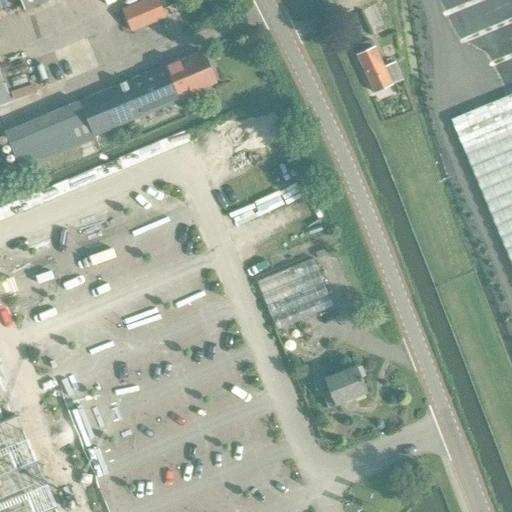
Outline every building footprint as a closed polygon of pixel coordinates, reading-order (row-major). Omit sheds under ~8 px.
[(19,0),(24,10),(46,0),(19,0)] [(158,0),(149,0),(123,10),(132,32),(166,19),(158,0)] [(368,40),(353,47),(357,55),(374,91),(402,78),(395,61),(384,67),(374,47),(372,48),(368,40)] [(180,62),(179,60),(164,66),(78,102),(77,101),(5,131),(21,170),(94,139),(93,136),(179,101),(211,86),(211,85),(215,83),(203,52),(180,62)] [(0,106),(9,102),(0,79),(0,106)] [(511,94),(452,120),(511,262),(511,94)] [(257,281),(277,330),(333,307),(313,258),(257,281)] [(356,366),(323,379),(329,392),(322,394),(328,409),(367,392),(356,366)] [(0,511),(55,511),(54,507),(16,414),(3,419),(0,410),(0,511)]
